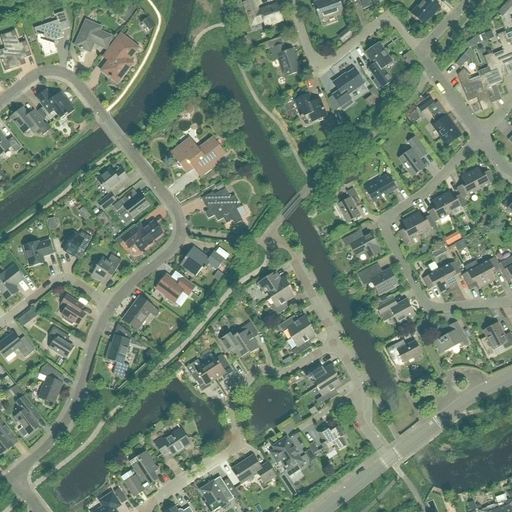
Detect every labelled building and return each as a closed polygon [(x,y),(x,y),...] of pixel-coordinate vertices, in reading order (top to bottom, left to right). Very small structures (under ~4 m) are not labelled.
[(265,27),(282,21),(277,6),(260,12),(261,14),(257,15),(255,8),(258,7),(255,0),(253,0),(244,3),(251,26),(263,22),(265,27)] [(319,21),(343,12),(338,0),(325,0),(326,1),(322,2),(322,1),(313,4),(319,21)] [(378,2),(377,0),(359,0),(362,9),(384,1),(384,0),(378,2)] [(433,14),(433,15),(440,8),(433,2),(434,0),(423,0),(424,0),(411,15),(423,25),(433,14)] [(472,3),(466,6),(469,11),(475,7),(472,3)] [(69,28),(64,12),(55,15),(57,21),(34,29),(40,46),(41,46),(45,57),(57,53),(54,44),(58,43),(57,40),(64,38),(61,31),(69,28)] [(129,14),(123,20),(130,27),(136,20),(129,14)] [(86,22),(76,46),(81,48),(80,49),(82,51),(83,49),(90,52),(94,43),(106,48),(111,37),(98,32),(100,28),(86,22)] [(5,72),(21,67),(20,65),(25,63),(24,59),(31,56),(25,38),(24,38),(26,42),(20,44),(15,31),(0,37),(6,52),(3,53),(1,59),(5,72)] [(511,50),(508,39),(505,33),(497,36),(503,51),(493,55),(493,56),(502,78),(508,76),(504,66),(511,63),(511,50)] [(114,46),(104,58),(111,63),(109,66),(108,65),(102,72),(117,83),(132,64),(128,61),(137,49),(121,36),(116,42),(119,44),(116,47),(114,46)] [(300,72),(292,50),(285,52),(282,45),(271,49),(275,61),(279,60),(285,78),(300,72)] [(368,69),(375,80),(372,82),(379,91),(392,81),(383,68),(391,62),(379,45),(366,55),(374,65),(368,69)] [(504,83),(502,78),(493,56),(493,55),(492,54),(484,57),(488,68),(478,72),(479,77),(480,78),(489,100),(495,98),(493,93),(497,91),(495,86),(504,83)] [(464,55),(455,65),(460,69),(469,60),(464,55)] [(333,96),(341,107),(343,111),(353,104),(347,96),(364,84),(354,70),(343,78),(342,77),(333,84),(338,92),(333,96)] [(480,100),(478,101),(482,112),(492,107),(489,100),(480,78),(470,82),(468,78),(470,76),(463,70),(457,76),(468,103),(478,98),(480,100)] [(66,118),(75,111),(69,103),(69,104),(65,99),(61,93),(53,99),(46,90),(36,98),(49,115),(54,112),(60,120),(65,116),(66,118)] [(309,94),(293,101),(301,119),(308,115),(312,124),(328,117),(320,99),(313,102),(309,94)] [(434,103),(429,98),(417,107),(421,113),(434,103)] [(47,124),(44,125),(33,111),(28,116),(22,108),(11,118),(24,134),(30,129),(34,134),(39,131),(43,136),(51,129),(47,124)] [(47,117),(41,109),(37,112),(43,120),(47,117)] [(339,129),(334,117),(326,120),(331,132),(339,129)] [(446,117),(433,126),(442,138),(440,139),(446,146),(444,148),(460,136),(446,117)] [(0,133),(0,155),(11,147),(16,153),(21,149),(12,138),(7,142),(0,133)] [(418,161),(426,155),(414,138),(408,143),(413,150),(411,151),(399,159),(412,177),(424,168),(418,161)] [(195,152),(191,146),(190,146),(189,145),(188,146),(183,149),(181,146),(174,152),(173,152),(173,153),(173,154),(173,155),(173,156),(178,162),(177,162),(177,163),(177,164),(177,165),(177,166),(177,167),(178,167),(179,168),(180,168),(181,169),(182,168),(183,168),(185,171),(186,172),(187,172),(188,172),(189,172),(189,171),(192,169),(193,169),(193,168),(193,167),(196,165),(204,175),(220,163),(218,160),(222,156),(223,156),(223,155),(223,154),(223,153),(223,152),(215,141),(214,141),(213,140),(212,140),(211,140),(210,141),(195,152)] [(489,171),(481,175),(478,169),(469,173),(479,191),(495,183),(489,171)] [(120,184),(128,179),(121,170),(114,175),(110,170),(97,179),(108,193),(120,183),(120,184)] [(457,189),(460,195),(463,200),(479,191),(469,173),(461,178),(464,184),(457,189)] [(10,186),(16,181),(12,176),(5,180),(10,186)] [(397,189),(389,176),(365,191),(373,204),(385,197),(384,196),(397,189)] [(236,210),(241,207),(235,196),(231,198),(226,189),(214,195),(213,193),(201,199),(206,208),(208,207),(210,210),(205,213),(208,220),(214,216),(218,222),(223,219),(226,225),(232,221),(234,225),(242,221),(236,210)] [(353,205),(360,202),(353,190),(347,193),(350,199),(338,206),(347,223),(360,216),(353,205)] [(463,200),(460,195),(453,199),(449,193),(441,197),(450,215),(466,206),(463,200)] [(126,223),(132,218),(149,206),(140,194),(128,203),(124,198),(113,207),(120,216),(121,215),(126,223)] [(115,201),(111,196),(100,205),(103,210),(115,201)] [(430,216),(434,224),(450,215),(441,197),(432,202),(436,208),(428,212),(430,216)] [(502,206),(511,215),(511,197),(502,206)] [(497,212),(497,200),(487,200),(486,212),(497,212)] [(364,203),(358,205),(363,217),(369,214),(364,203)] [(436,227),(434,224),(430,216),(422,220),(419,213),(410,218),(420,236),(436,227)] [(100,217),(105,224),(110,221),(105,214),(100,217)] [(420,236),(410,218),(402,222),(405,229),(398,233),(406,248),(412,245),(410,241),(420,236)] [(120,219),(113,227),(118,232),(126,225),(120,219)] [(154,222),(144,230),(139,224),(121,238),(130,249),(135,245),(141,253),(152,244),(152,243),(163,234),(154,222)] [(68,236),(62,245),(66,247),(63,251),(73,257),(80,246),(85,249),(83,252),(84,252),(92,239),(82,232),(79,237),(74,234),(71,238),(68,236)] [(352,244),(358,256),(365,252),(369,259),(368,260),(381,254),(370,234),(360,240),(356,234),(342,241),(346,248),(352,244)] [(39,242),(23,247),(29,267),(45,263),(42,256),(46,255),(46,256),(54,254),(50,241),(39,244),(39,242)] [(217,270),(224,260),(214,252),(209,259),(205,257),(204,258),(200,255),(201,253),(193,248),(180,266),(188,272),(189,270),(197,275),(202,268),(205,270),(209,265),(217,270)] [(96,261),(91,269),(94,272),(92,276),(101,282),(108,271),(113,274),(112,276),(112,277),(121,261),(111,255),(107,262),(103,259),(100,263),(96,261)] [(511,256),(497,265),(500,270),(507,283),(511,280),(511,256)] [(494,259),(479,267),(478,267),(488,285),(496,281),(492,274),(500,270),(497,265),(494,259)] [(436,260),(429,263),(432,270),(439,267),(436,260)] [(479,290),(488,285),(478,267),(479,267),(475,261),(464,267),(467,273),(462,276),(468,287),(476,283),(479,290)] [(439,271),(448,289),(457,284),(453,278),(461,274),(455,262),(439,271)] [(390,271),(383,275),(377,265),(358,275),(364,286),(373,281),(380,293),(378,295),(397,285),(390,271)] [(4,274),(0,276),(0,294),(5,302),(18,292),(13,286),(16,284),(17,284),(23,279),(14,267),(4,274)] [(448,289),(439,271),(423,279),(429,291),(436,287),(440,293),(448,289)] [(284,277),(280,279),(277,274),(258,286),(265,296),(268,293),(271,298),(288,288),(290,287),(284,277)] [(183,292),(188,297),(195,287),(183,279),(179,284),(166,275),(156,290),(166,297),(165,298),(174,304),(183,292)] [(294,297),(288,288),(271,298),(270,299),(273,304),(270,307),(276,316),(286,309),(283,304),(294,297)] [(195,299),(202,302),(206,296),(198,292),(195,299)] [(83,306),(67,296),(63,301),(69,305),(62,315),(78,326),(85,315),(80,312),(83,306)] [(414,315),(406,301),(394,307),(391,301),(377,309),(384,323),(395,317),(398,324),(414,315)] [(150,314),(155,318),(160,312),(147,303),(143,308),(135,303),(122,320),(137,331),(150,314)] [(309,327),(311,326),(305,317),(296,323),(292,317),(279,326),(282,331),(286,329),(292,338),(309,327)] [(503,323),(507,332),(511,330),(507,321),(503,323)] [(460,349),(469,345),(457,322),(448,327),(451,333),(434,343),(440,355),(452,349),(451,347),(457,344),(460,349)] [(249,353),(250,355),(259,348),(252,337),(257,334),(250,323),(241,329),(243,333),(238,336),(249,353)] [(483,331),(487,337),(480,341),(480,340),(486,353),(487,353),(487,352),(493,349),(494,350),(502,345),(505,350),(511,346),(511,333),(511,334),(510,333),(504,337),(497,324),(497,325),(484,331),(483,331)] [(54,327),(48,336),(55,340),(49,349),(66,359),(74,347),(57,337),(61,332),(54,327)] [(292,338),(291,339),(297,348),(293,351),(296,356),(310,348),(306,342),(315,336),(309,327),(292,338)] [(137,340),(131,338),(132,335),(122,328),(119,338),(114,336),(110,351),(108,350),(105,359),(116,363),(113,375),(126,379),(129,366),(123,364),(129,344),(135,346),(137,340)] [(17,349),(20,353),(25,359),(35,351),(24,337),(19,341),(13,333),(0,343),(0,352),(5,359),(17,349)] [(238,336),(237,334),(232,338),(230,334),(220,340),(227,351),(232,348),(239,359),(249,353),(238,336)] [(403,364),(421,354),(415,342),(402,349),(399,343),(386,350),(392,362),(400,358),(403,364)] [(214,356),(204,362),(216,380),(225,374),(227,376),(233,372),(222,355),(221,355),(222,356),(217,360),(214,356)] [(216,380),(204,362),(194,369),(197,373),(192,376),(191,375),(190,375),(202,393),(208,389),(206,386),(216,380)] [(335,376),(336,375),(330,365),(321,371),(318,366),(304,375),(308,380),(312,377),(318,386),(318,387),(335,376)] [(60,390),(62,383),(53,380),(55,374),(42,369),(39,374),(47,377),(38,398),(54,405),(57,396),(57,395),(59,390),(60,390)] [(14,384),(7,376),(3,379),(10,388),(14,384)] [(318,387),(318,386),(316,387),(322,397),(316,401),(320,407),(336,397),(332,391),(341,385),(335,376),(318,387)] [(41,418),(34,410),(24,397),(16,404),(22,412),(15,418),(23,428),(19,431),(24,437),(28,434),(29,435),(39,427),(35,422),(41,418)] [(10,431),(1,420),(0,421),(0,453),(1,455),(13,446),(5,435),(10,431)] [(161,438),(154,443),(162,455),(169,451),(172,456),(177,453),(179,453),(183,450),(183,449),(181,445),(187,440),(177,425),(180,430),(171,435),(171,436),(163,441),(161,438)] [(321,445),(327,454),(335,450),(336,452),(340,450),(342,449),(346,446),(341,438),(343,437),(337,427),(330,432),(327,427),(317,433),(324,443),(321,445)] [(286,438),(273,447),(275,451),(271,453),(277,463),(281,460),(286,467),(285,467),(286,469),(286,468),(288,470),(286,472),(289,477),(300,470),(296,465),(302,462),(297,455),(298,455),(294,448),(293,449),(286,438)] [(308,446),(314,456),(320,453),(313,443),(308,446)] [(317,461),(310,449),(304,453),(312,465),(317,461)] [(129,463),(133,469),(121,477),(134,498),(145,491),(143,489),(158,479),(154,473),(158,471),(145,452),(129,463)] [(275,477),(267,463),(260,468),(252,456),(242,463),(243,464),(240,466),(239,465),(231,470),(241,485),(258,474),(264,484),(275,477)] [(204,502),(210,511),(213,511),(220,508),(221,509),(229,504),(228,503),(234,499),(220,477),(213,482),(214,483),(208,488),(206,486),(199,491),(206,501),(204,502)] [(114,492),(122,504),(127,501),(119,489),(114,492)] [(97,511),(113,511),(120,506),(112,493),(100,502),(104,508),(97,511)] [(511,511),(511,499),(496,505),(498,511),(511,511)]
